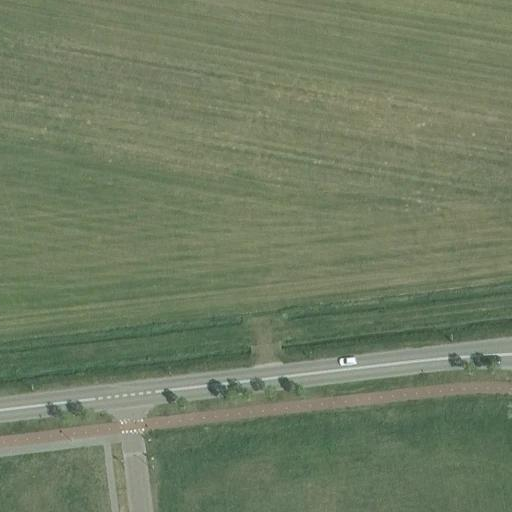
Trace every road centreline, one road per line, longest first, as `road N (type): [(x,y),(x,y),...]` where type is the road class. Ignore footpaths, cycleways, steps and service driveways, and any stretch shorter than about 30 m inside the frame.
road 1 (tertiary): [(126,394),(511,354)]
road 2 (tertiary): [(0,409),(126,394)]
